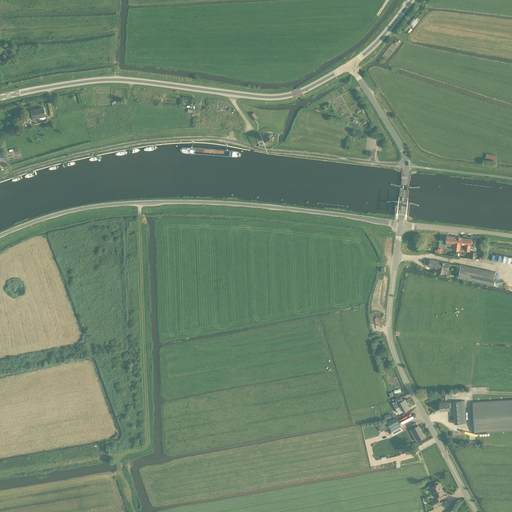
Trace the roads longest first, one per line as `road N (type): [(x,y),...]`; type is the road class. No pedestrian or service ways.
road 1 (unclassified): [(0,177),(178,138),(406,165)]
road 2 (unclassified): [(0,236),(58,215),(169,202),(400,224)]
road 3 (secondary): [(0,97),(118,79),(270,97),(350,65)]
road 4 (unclassified): [(479,511),(392,348),(400,224)]
